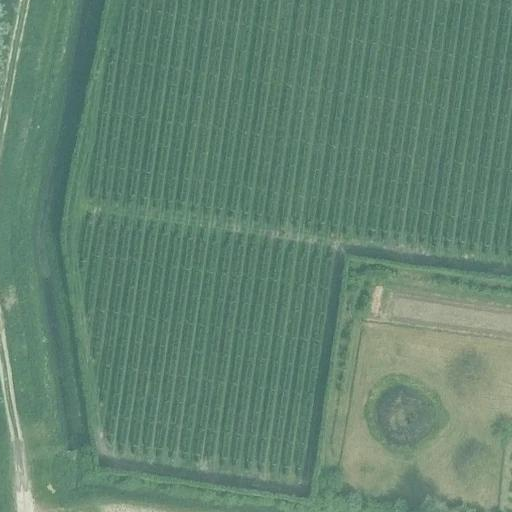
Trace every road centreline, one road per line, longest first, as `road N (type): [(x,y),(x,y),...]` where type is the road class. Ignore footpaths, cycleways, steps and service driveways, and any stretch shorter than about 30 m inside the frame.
road 1 (track): [(23,497),(0,343)]
road 2 (track): [(0,120),(23,0)]
